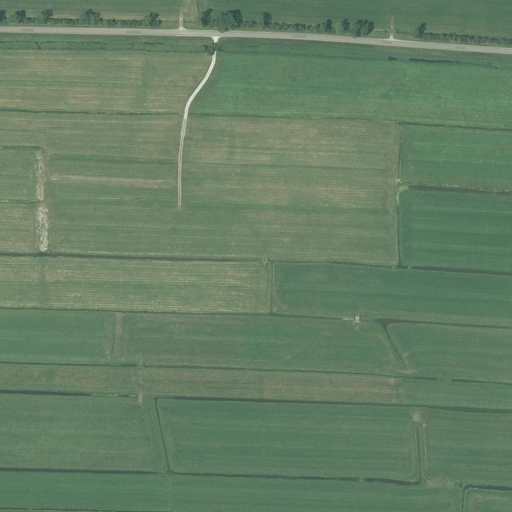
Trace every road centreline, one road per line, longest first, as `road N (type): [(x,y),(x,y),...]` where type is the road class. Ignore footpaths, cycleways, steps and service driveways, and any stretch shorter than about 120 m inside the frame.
road 1 (tertiary): [(0,29),(511,49)]
road 2 (track): [(229,300),(265,297),(251,229),(189,214),(179,204),(187,104),(208,74),(215,33)]
